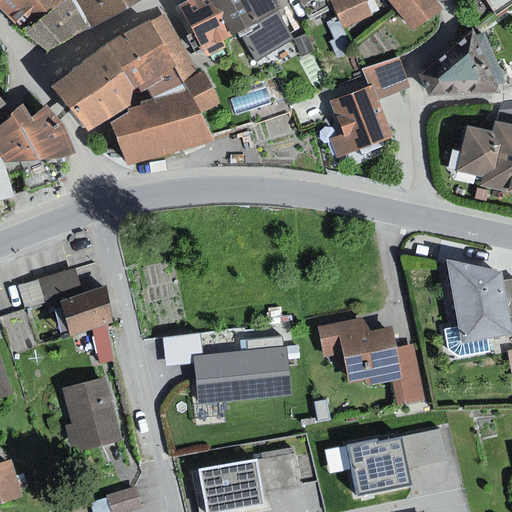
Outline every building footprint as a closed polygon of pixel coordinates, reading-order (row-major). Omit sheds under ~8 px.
[(0,0),(0,6),(29,34),(72,0),(0,0)] [(93,28),(77,0),(72,0),(29,34),(50,53),(93,28)] [(123,0),(77,0),(93,28),(131,12),(123,0)] [(149,0),(123,0),(131,12),(149,0)] [(235,37),(215,0),(193,0),(181,6),(207,58),(228,48),(230,40),(235,37)] [(215,0),(235,37),(240,34),(280,11),(285,8),(281,0),(215,0)] [(300,0),(311,20),(326,0),(300,0)] [(366,0),(333,0),(345,28),(373,16),(372,14),(379,11),(374,0),(370,0),(367,1),(366,0)] [(444,10),(435,0),(387,0),(415,34),(444,10)] [(511,7),(511,0),(486,0),(498,19),(511,7)] [(295,39),(280,11),(240,34),(257,63),(295,39)] [(178,69),(202,115),(222,104),(205,72),(200,74),(167,15),(153,22),(180,68),(178,69)] [(109,46),(138,91),(148,86),(178,69),(180,68),(153,22),(109,46)] [(475,29),(420,75),(430,97),(502,94),(475,29)] [(307,35),(295,40),(301,57),(314,52),(307,35)] [(54,86),(92,133),(135,106),(138,91),(109,46),(54,86)] [(352,55),(344,59),(348,69),(357,66),(352,55)] [(401,58),(367,68),(375,86),(381,101),(410,90),(401,58)] [(130,116),(115,125),(130,167),(217,144),(202,115),(178,69),(148,86),(156,101),(142,102),(143,107),(130,112),(130,116)] [(375,86),(332,102),(344,135),(332,139),(339,157),(394,137),(381,101),(375,86)] [(0,112),(10,105),(0,93),(0,112)] [(63,161),(79,154),(68,129),(50,107),(35,120),(25,106),(13,115),(14,119),(0,129),(0,149),(8,163),(63,161)] [(494,133),(468,127),(457,172),(483,178),(481,186),(511,193),(511,125),(496,122),(494,133)] [(0,154),(0,202),(17,199),(16,194),(6,163),(0,154)] [(66,179),(63,161),(8,163),(6,163),(16,194),(66,179)] [(504,273),(450,263),(462,328),(446,331),(450,350),(459,358),(492,353),(490,338),(511,334),(511,323),(511,318),(505,282),(504,273)] [(76,269),(18,287),(25,309),(83,292),(76,269)] [(108,289),(63,302),(73,336),(93,330),(107,326),(116,323),(108,289)] [(369,316),(320,326),(327,360),(344,357),(350,390),(396,381),(407,379),(401,351),(397,330),(373,335),(369,316)] [(107,326),(93,330),(101,365),(115,362),(107,326)] [(195,357),(204,356),(202,333),(164,338),(167,367),(196,363),(195,357)] [(196,363),(199,405),(224,402),(292,396),(286,336),(248,340),(249,352),(204,356),(195,357),(196,363)] [(0,346),(0,398),(14,394),(0,346)] [(407,379),(396,381),(400,406),(426,400),(416,348),(401,351),(407,379)] [(107,378),(65,388),(80,452),(122,442),(107,378)] [(328,401),(314,403),(318,424),(332,421),(328,401)] [(227,423),(224,402),(199,405),(196,405),(198,426),(227,423)] [(441,431),(404,440),(409,469),(447,461),(441,431)] [(378,440),(350,446),(355,470),(361,496),(413,486),(409,469),(404,440),(379,445),(378,440)] [(355,470),(350,446),(328,450),(332,474),(355,470)] [(295,454),(260,461),(267,494),(302,487),(295,454)] [(200,511),(267,511),(270,511),(267,494),(260,461),(194,473),(200,511)] [(13,465),(0,468),(0,507),(23,501),(13,465)] [(138,488),(108,496),(112,511),(129,511),(143,508),(138,488)]
